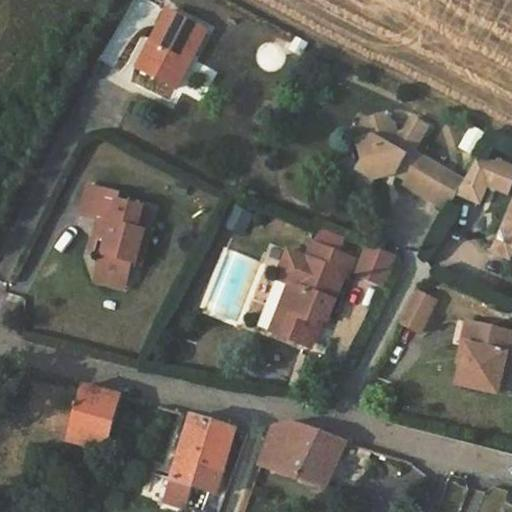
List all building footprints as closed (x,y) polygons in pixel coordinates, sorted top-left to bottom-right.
[(170,10),(139,69),(176,87),(207,29),(170,10)] [(448,169),(415,150),(428,125),(413,116),(405,131),(396,133),(389,119),(382,115),(372,115),(364,129),(365,134),(358,135),(363,157),(349,183),(364,191),(369,188),(375,181),(393,171),(407,179),(404,184),(432,199),(448,169)] [(465,178),(456,194),(478,204),(495,165),(477,156),(465,178)] [(448,169),(432,199),(449,208),(456,194),(465,178),(448,169)] [(134,263),(145,231),(138,229),(144,209),(121,202),(122,197),(94,188),(86,215),(101,220),(112,224),(107,239),(96,235),(92,249),(103,253),(98,267),(103,277),(119,282),(130,274),(134,263)] [(144,209),(138,229),(145,231),(134,263),(141,265),(157,213),(144,209)] [(243,234),(248,219),(229,214),(224,228),(243,234)] [(96,235),(107,239),(112,224),(101,220),(96,235)] [(494,247),(511,255),(511,228),(504,225),(494,247)] [(297,272),(282,306),(291,309),(281,332),(307,343),(316,339),(324,321),(321,319),(323,313),(330,316),(350,269),(354,271),(359,260),(317,242),(303,274),(297,272)] [(372,246),(366,261),(392,273),(398,257),(372,246)] [(94,282),(125,292),(130,274),(119,282),(103,277),(98,267),(94,282)] [(427,323),(443,292),(422,282),(406,313),(427,323)] [(282,306),(273,328),(281,332),(291,309),(282,306)] [(492,388),(503,351),(510,353),(511,346),(511,332),(466,320),(461,339),(467,341),(457,378),(492,388)] [(500,390),(510,353),(503,351),(492,388),(500,390)] [(77,411),(115,422),(121,396),(84,386),(77,411)] [(105,451),(107,451),(115,422),(77,411),(68,440),(70,440),(79,443),(105,451)] [(193,418),(174,481),(216,494),(235,430),(193,418)] [(259,467),(325,488),(338,461),(368,470),(373,457),(372,451),(293,425),(274,427),(269,440),(259,467)] [(67,447),(76,450),(79,443),(70,440),(67,447)] [(99,470),(105,451),(79,443),(76,450),(72,463),(99,470)] [(243,511),(274,511),(264,498),(250,493),(243,511)]
